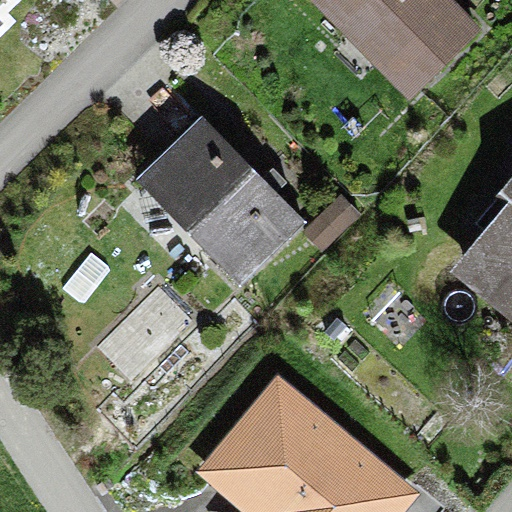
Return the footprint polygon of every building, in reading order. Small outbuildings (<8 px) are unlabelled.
[(482,25),(457,0),(315,0),(410,96),(482,25)] [(265,172),(202,108),(136,172),(174,211),(157,227),(189,259),(203,246),(240,283),(308,217),(280,189),(290,180),(274,163),(265,172)] [(448,263),(511,315),(511,167),(500,181),(503,183),(474,218),(481,223),(448,263)] [(304,228),(323,249),(364,212),(345,192),(304,228)] [(325,329),(334,339),(349,324),(339,315),(325,329)] [(240,502),(231,511),(402,511),(422,489),(278,369),(196,466),(240,502)]
